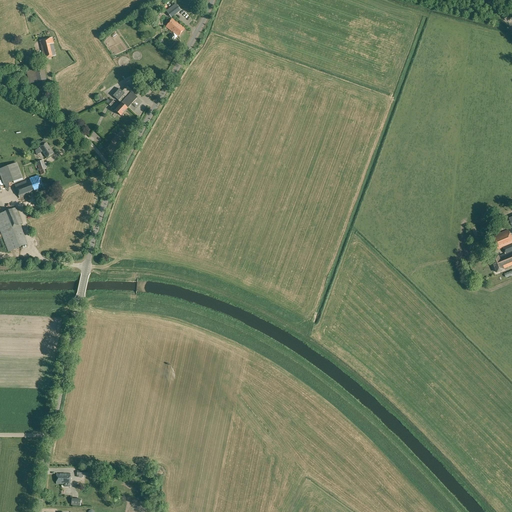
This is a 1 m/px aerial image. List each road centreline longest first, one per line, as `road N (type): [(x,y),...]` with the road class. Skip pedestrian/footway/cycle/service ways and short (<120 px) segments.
road 1 (secondary): [(50,435),(96,227),(116,175)]
road 2 (secondary): [(116,175),(212,0)]
road 3 (unclassified): [(116,175),(62,116),(0,84)]
